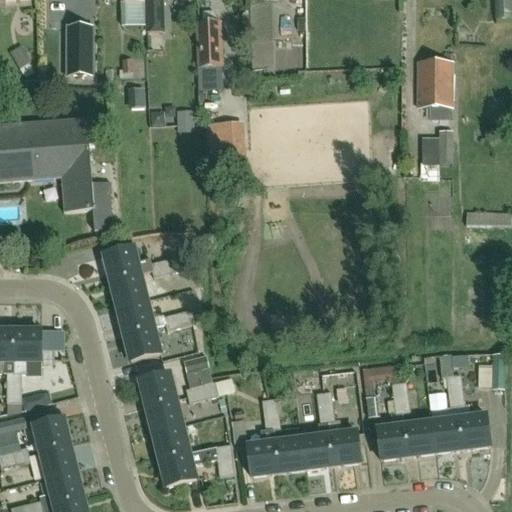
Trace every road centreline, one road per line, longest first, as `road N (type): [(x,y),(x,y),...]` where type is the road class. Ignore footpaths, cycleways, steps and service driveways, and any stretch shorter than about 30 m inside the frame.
road 1 (residential): [(136,511),(75,310),(58,288),(0,288)]
road 2 (residential): [(471,511),(457,497),(329,511)]
